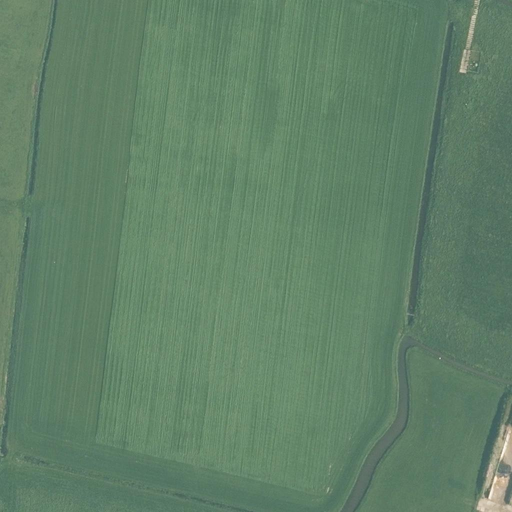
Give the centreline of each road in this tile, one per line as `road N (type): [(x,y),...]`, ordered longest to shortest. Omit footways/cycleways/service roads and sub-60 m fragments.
road 1 (track): [(11,469),(59,0)]
road 2 (track): [(390,333),(439,0)]
